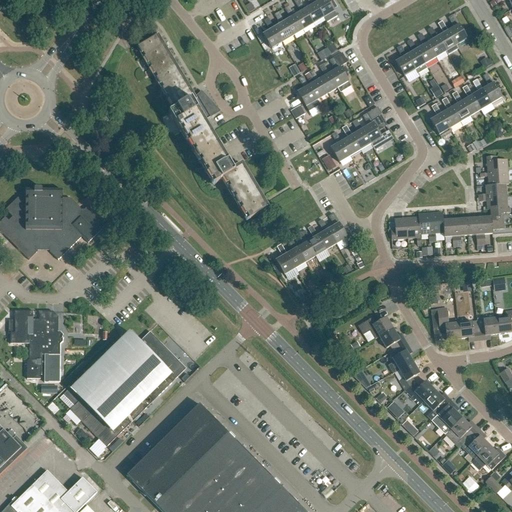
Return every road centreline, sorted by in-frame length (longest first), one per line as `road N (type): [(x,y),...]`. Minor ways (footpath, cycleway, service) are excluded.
road 1 (residential): [(441,370),(398,300),(375,226),(421,148),(361,41),(368,23),(409,0)]
road 2 (tertiary): [(255,324),(49,118)]
road 3 (residential): [(295,187),(235,77),(170,0)]
road 4 (residential): [(104,477),(255,324)]
road 5 (tertiary): [(389,461),(255,324)]
road 6 (residential): [(104,477),(0,374)]
